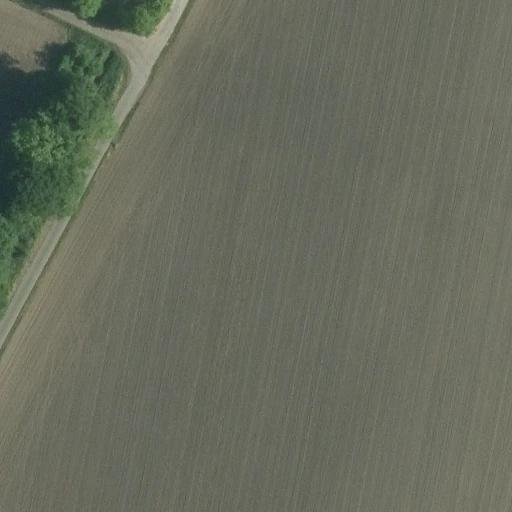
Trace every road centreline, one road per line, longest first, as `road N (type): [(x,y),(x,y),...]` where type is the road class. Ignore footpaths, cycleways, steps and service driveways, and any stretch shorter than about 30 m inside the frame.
road 1 (unclassified): [(0,338),(157,51)]
road 2 (unclassified): [(34,0),(157,51)]
